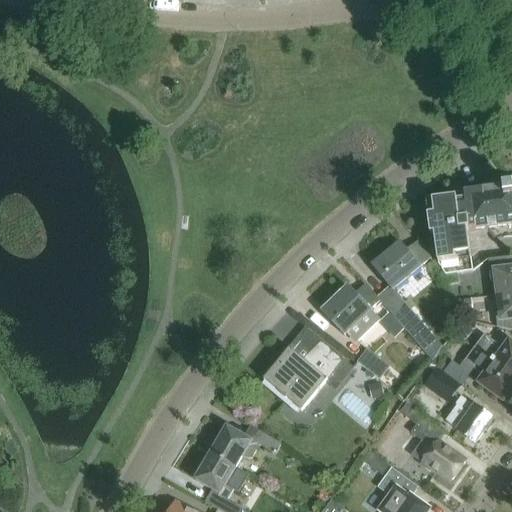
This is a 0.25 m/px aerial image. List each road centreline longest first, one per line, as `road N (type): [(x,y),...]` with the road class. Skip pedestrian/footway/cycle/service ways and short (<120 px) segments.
road 1 (residential): [(116,511),(165,422),(266,293),(353,212),(461,133),(511,109)]
road 2 (unclassified): [(438,0),(220,24),(31,0)]
